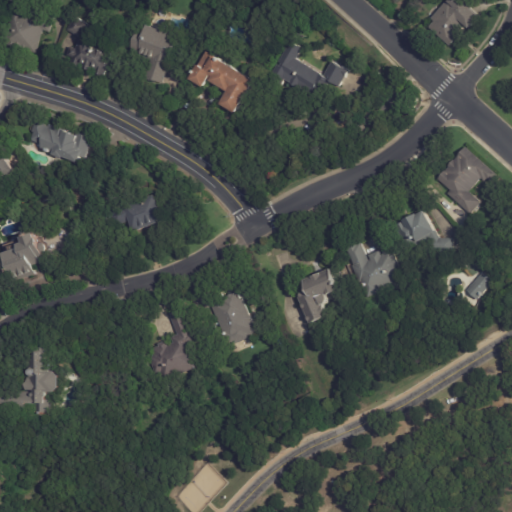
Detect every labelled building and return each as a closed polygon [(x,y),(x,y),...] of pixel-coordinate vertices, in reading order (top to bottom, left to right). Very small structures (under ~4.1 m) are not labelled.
[(463,0),(469,6),(482,18),(474,27),(469,23),(457,37),(459,39),(452,47),(432,28),(437,22),(434,20),(452,0),(455,2),(457,0),(463,0)] [(39,22),(42,15),(57,20),(52,34),(45,31),(37,56),(24,51),(24,50),(5,44),(15,11),(26,15),(25,18),(39,22)] [(90,33),(86,45),(115,55),(111,66),(112,66),(110,72),(108,71),(106,78),(96,74),(98,71),(95,70),(94,72),(86,69),(87,66),(83,65),(81,69),(73,66),(75,59),(70,57),(73,48),(79,50),(83,39),(70,31),(77,19),(89,25),(87,32),(90,33)] [(177,37),(175,42),(179,44),(165,86),(145,79),(152,59),(133,53),(141,30),(150,33),(152,27),(177,36),(177,37)] [(352,74),(343,87),(336,83),(323,104),(287,80),(284,83),(274,76),(299,38),(310,45),(301,59),(327,77),(337,61),(353,72),(352,74)] [(225,106),(232,94),(213,82),(208,90),(195,82),(204,68),(212,72),(220,59),(260,84),(240,116),(224,107),(225,106)] [(92,141),(85,160),(81,158),(79,163),(55,153),(56,152),(53,151),(52,152),(48,150),(42,147),(43,144),(34,140),(37,132),(35,131),(39,120),(50,124),(49,125),(52,126),(53,123),(60,126),(60,125),(82,133),(83,130),(95,135),(92,141)] [(470,211),(450,194),(454,191),(441,179),(449,170),(450,171),(454,167),(453,166),(459,159),(460,160),(464,156),(464,155),(470,147),(501,175),(494,183),(490,180),(488,182),(485,179),(473,192),(484,203),(474,215),(470,211)] [(0,164),(10,156),(18,171),(6,179),(6,195),(0,195),(0,164)] [(152,226),(136,232),(132,221),(117,227),(111,211),(161,194),(170,220),(152,226)] [(458,252),(435,252),(427,239),(411,248),(399,226),(409,221),(408,220),(415,216),(415,217),(423,213),(424,214),(431,210),(442,230),(440,231),(444,238),(458,238),(458,252)] [(45,238),(46,240),(49,239),(53,251),(50,252),(51,257),(47,259),(48,262),(39,265),(42,273),(20,280),(17,271),(16,271),(15,268),(15,267),(9,248),(31,241),(29,236),(35,233),(40,231),(40,232),(43,231),(45,238)] [(364,243),(371,260),(374,259),(372,255),(383,250),(384,253),(395,249),(405,273),(397,276),(399,282),(382,289),(383,292),(369,298),(364,285),(368,283),(366,277),(362,279),(348,247),(360,242),(361,244),(364,243)] [(321,320),(313,323),(303,299),(306,292),(312,289),(308,280),(337,268),(343,282),(346,280),(347,283),(344,285),(345,289),(332,294),(335,302),(328,305),(332,315),(321,320)] [(481,299),(471,290),(488,272),(498,282),(488,292),(489,293),(486,296),(485,295),(481,300),(481,299)] [(260,331),(257,333),(257,334),(252,335),(254,340),(243,345),(241,339),(229,344),(212,299),(227,293),(229,298),(243,292),(244,294),(247,293),(249,298),(247,299),(260,331)] [(200,367),(162,382),(149,351),(161,346),(161,344),(172,339),(171,338),(181,334),(172,314),(192,306),(209,350),(196,355),(200,367)] [(66,373),(68,376),(68,387),(63,391),(55,391),(55,400),(57,400),(57,413),(52,413),(52,414),(49,414),(49,413),(42,413),(42,404),(34,404),(34,411),(6,410),(6,392),(34,392),(35,351),(54,352),(54,371),(63,371),(66,373)]
